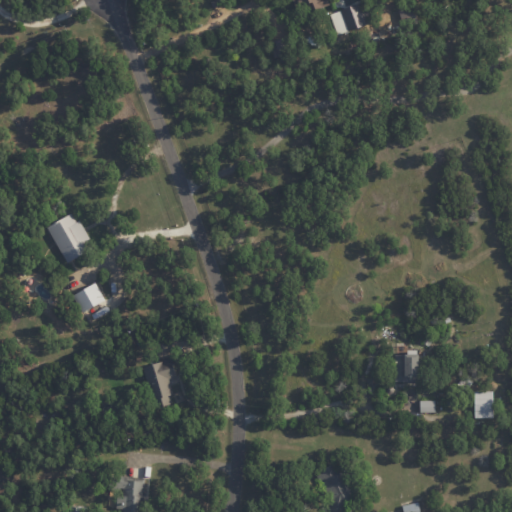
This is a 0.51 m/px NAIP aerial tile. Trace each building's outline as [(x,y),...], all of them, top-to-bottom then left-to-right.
[(295,0),(299,12),(325,3),(324,0),(295,0)] [(337,36),(370,23),(361,1),(328,14),(337,36)] [(293,63),(287,37),(268,42),(272,59),(278,57),(280,66),(293,63)] [(65,263),(92,249),(73,212),(46,226),(65,263)] [(104,302),(95,283),(72,294),(81,312),(104,302)] [(394,382),(418,381),(417,350),(406,350),(406,354),(393,355),(394,382)] [(143,367),(155,405),(164,402),(163,399),(173,396),(167,379),(176,376),(170,358),(143,367)] [(474,418),(492,418),(492,391),(473,391),(474,418)] [(433,400),(419,401),(419,412),(433,412),(433,400)] [(315,471),(333,511),(335,511),(344,508),(342,504),(352,500),(335,462),(315,471)] [(140,511),(143,478),(114,476),(113,488),(122,488),(121,497),(117,496),(115,511),(140,511)] [(418,511),(417,502),(401,505),(402,511),(418,511)]
